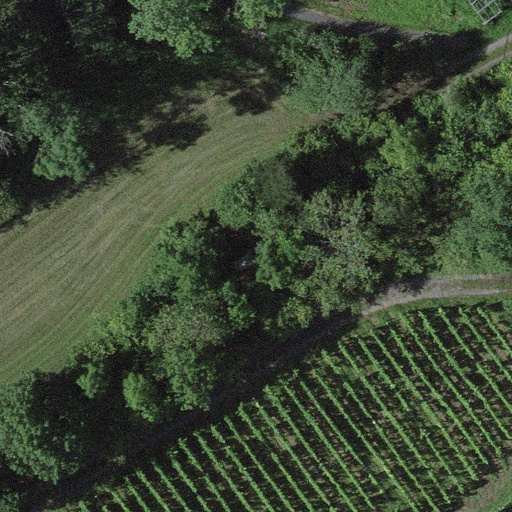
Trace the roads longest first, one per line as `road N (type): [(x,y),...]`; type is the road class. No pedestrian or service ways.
road 1 (track): [(511,282),(372,298),(29,511)]
road 2 (track): [(358,130),(511,58)]
